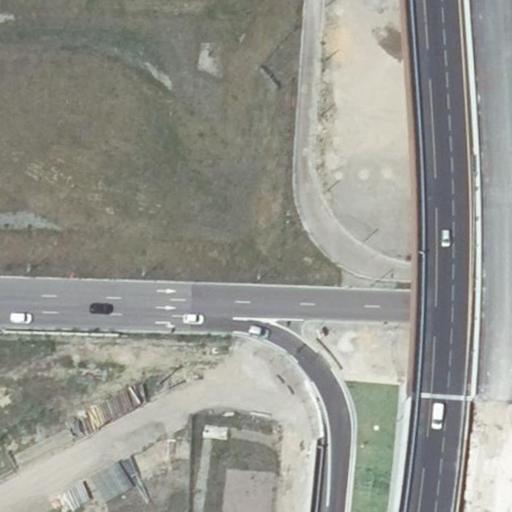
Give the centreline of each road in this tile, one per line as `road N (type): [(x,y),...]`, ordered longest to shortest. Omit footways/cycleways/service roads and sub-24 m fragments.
road 1 (trunk): [(437,0),(447,180),(443,406),(427,511)]
road 2 (trunk): [(493,511),(506,268),(492,0)]
road 3 (secondary): [(255,302),(511,311)]
road 4 (secondary): [(0,293),(255,302)]
road 5 (trunk): [(255,302),(270,332),(302,351),(336,405),(335,511)]
